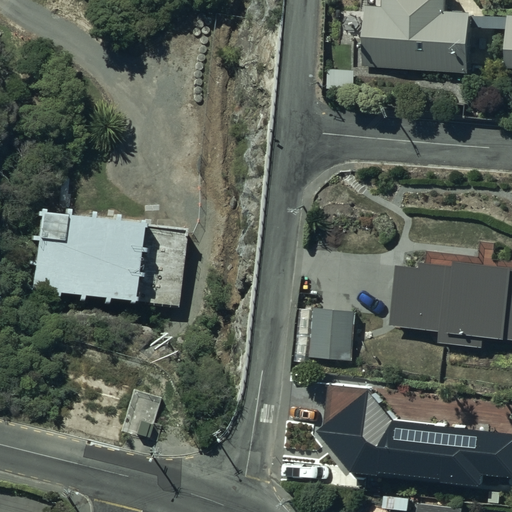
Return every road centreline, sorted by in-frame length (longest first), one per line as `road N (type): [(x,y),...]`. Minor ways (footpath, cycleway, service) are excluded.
road 1 (residential): [(234,509),(255,416),(293,133)]
road 2 (track): [(4,0),(105,66),(141,104),(154,148)]
road 3 (residential): [(293,133),(511,147)]
road 4 (tertiary): [(0,444),(145,481)]
road 5 (residential): [(293,133),(304,0)]
